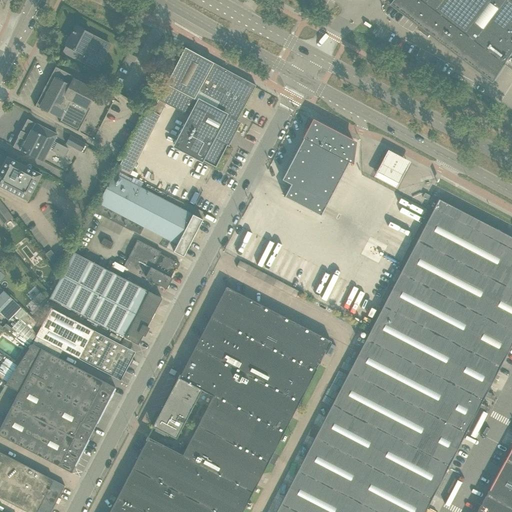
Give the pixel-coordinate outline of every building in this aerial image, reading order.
[(511,0),(394,0),(390,5),(394,8),(394,7),(420,27),(418,30),(428,37),(430,35),(488,79),(493,83),(505,65),(511,53),(511,0)] [(83,31),(84,30),(77,26),(74,32),(73,31),(72,33),(73,33),(63,51),(78,59),(77,60),(97,71),(111,44),(91,33),(90,35),(83,31)] [(237,120),(255,86),(185,48),(166,84),(237,120)] [(74,78),(74,77),(55,67),(46,85),(46,86),(45,86),(42,91),(43,92),(42,93),(34,107),(40,110),(40,109),(40,108),(48,112),(47,112),(54,116),(55,115),(61,119),(59,122),(78,132),(89,110),(89,109),(88,110),(87,109),(96,91),(73,79),(74,78)] [(237,120),(166,84),(158,100),(189,116),(173,145),(201,161),(202,160),(215,167),(227,145),(229,146),(224,143),(236,121),(238,122),(238,121),(237,120)] [(148,109),(117,168),(129,174),(159,115),(148,109)] [(20,151),(43,163),(57,135),(27,119),(21,131),(20,131),(17,137),(18,137),(13,147),(20,151)] [(313,120),(281,180),(290,185),(284,197),(320,216),(347,166),(348,163),(353,165),(353,142),(313,120)] [(80,152),(84,144),(70,136),(65,144),(80,152)] [(56,143),(52,151),(63,157),(67,149),(56,143)] [(409,166),(386,154),(371,181),(394,193),(409,166)] [(0,187),(27,201),(41,175),(7,157),(2,166),(0,169),(0,187)] [(202,220),(129,182),(114,174),(94,212),(139,235),(143,226),(164,237),(159,245),(183,257),(202,220)] [(511,246),(444,211),(448,204),(438,199),(276,511),(424,511),(454,455),(494,378),(511,343),(511,246)] [(240,226),(227,251),(305,289),(317,264),(240,226)] [(110,250),(113,244),(103,239),(100,244),(110,250)] [(161,252),(152,247),(137,240),(127,260),(133,263),(135,259),(151,267),(145,278),(166,289),(172,278),(170,278),(175,269),(172,267),(174,261),(160,254),(161,252)] [(50,264),(58,259),(52,250),(44,255),(50,264)] [(162,299),(153,294),(73,253),(49,299),(137,345),(162,299)] [(340,293),(346,296),(351,285),(339,279),(336,286),(338,287),(335,294),(339,296),(340,293)] [(242,511),(331,342),(226,287),(180,376),(180,375),(179,375),(152,427),(175,439),(200,390),(212,396),(182,456),(148,437),(148,438),(147,438),(148,437),(147,437),(145,440),(146,441),(146,440),(147,440),(109,511),(242,511)] [(3,291),(0,294),(0,313),(8,321),(13,315),(21,308),(3,291)] [(21,308),(13,315),(35,337),(40,327),(21,308)] [(35,337),(31,344),(58,358),(62,351),(119,380),(126,366),(130,359),(124,355),(128,348),(98,333),(50,308),(40,327),(35,337)] [(111,332),(109,336),(118,341),(120,337),(111,332)] [(100,416),(115,388),(58,358),(31,344),(14,372),(100,416)] [(86,444),(100,416),(14,372),(5,386),(18,393),(11,406),(86,444)] [(0,436),(71,473),(86,444),(11,406),(0,426),(0,436)] [(511,511),(511,447),(489,490),(476,511),(511,511)] [(0,452),(0,497),(27,511),(50,511),(64,486),(0,452)]
